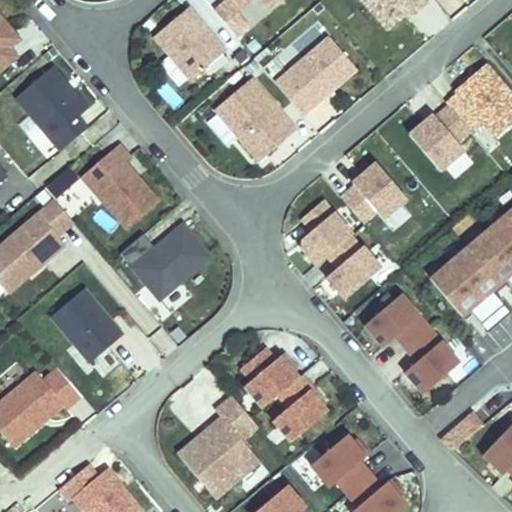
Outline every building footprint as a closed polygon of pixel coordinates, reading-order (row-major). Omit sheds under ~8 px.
[(281,0),(225,0),(226,1),(214,12),(236,38),(249,27),(237,12),(251,0),(263,0),(271,9),(281,0)] [(434,0),(433,0),(360,0),(386,31),(406,15),(413,9),(418,14),(434,0)] [(0,73),(21,56),(12,46),(24,36),(0,6),(0,73)] [(188,8),(154,38),(191,81),(226,52),(209,32),(206,35),(199,27),(202,25),(188,8)] [(413,9),(406,15),(410,20),(418,14),(413,9)] [(410,21),(380,37),(379,35),(372,38),(388,67),(424,47),(410,21)] [(298,56),(326,34),(317,24),(290,45),(298,56)] [(209,32),(202,25),(199,27),(206,35),(209,32)] [(303,116),(357,70),(330,38),(276,84),(303,116)] [(251,59),(243,50),(235,56),(243,66),(251,59)] [(457,93),(445,103),(449,107),(470,132),(471,133),(483,123),(495,137),(511,122),(511,95),(486,65),(455,91),(457,93)] [(61,152),(88,129),(78,118),(88,110),(52,68),(16,99),(61,152)] [(253,80),(216,112),(239,138),(259,161),(295,130),(253,80)] [(156,90),(173,110),(183,102),(166,82),(156,90)] [(433,116),(409,136),(440,172),(445,168),(464,152),(457,144),(470,132),(449,107),(435,118),(433,116)] [(239,138),(216,112),(205,121),(227,148),(239,138)] [(137,154),(123,138),(80,173),(129,233),(168,200),(132,159),(137,154)] [(464,152),(445,168),(455,179),(474,164),(464,152)] [(0,178),(8,171),(0,161),(0,178)] [(355,187),(341,198),(362,223),(375,212),(383,221),(402,205),(407,200),(376,164),(352,184),(355,187)] [(77,220),(54,195),(0,239),(0,279),(9,292),(69,240),(63,232),(77,220)] [(327,257),(351,236),(323,201),(301,220),(312,232),(302,240),(302,250),(316,266),(327,257)] [(402,205),(383,221),(393,232),(412,216),(402,205)] [(462,317),(469,311),(488,333),(511,313),(492,292),(506,280),(511,287),(511,209),(489,229),(489,230),(483,236),(482,235),(452,260),(453,261),(446,267),(445,266),(430,279),(462,317)] [(210,257),(183,225),(164,241),(168,245),(159,252),(144,236),(121,255),(159,301),(210,257)] [(326,279),(345,300),(381,269),(363,248),(361,249),(351,236),(327,257),(337,269),(326,279)] [(316,266),(302,250),(299,252),(313,269),(316,266)] [(51,318),(90,364),(123,335),(84,290),(51,318)] [(401,295),(364,327),(383,348),(395,338),(417,363),(405,373),(423,395),(460,364),(401,295)] [(251,382),(244,387),(262,409),(278,396),(288,409),(273,422),(291,443),(327,413),(322,406),(310,392),(313,389),(302,376),(299,378),(294,372),(281,357),(276,361),(265,349),(241,369),(251,382)] [(284,354),(281,357),(294,372),(297,369),(284,354)] [(37,373),(0,404),(0,432),(14,448),(63,406),(67,409),(82,396),(58,369),(44,381),(37,373)] [(325,403),(313,389),(310,392),(322,406),(325,403)] [(178,455),(216,500),(237,481),(260,462),(242,441),(258,428),(232,397),(216,411),(222,418),(178,455)] [(459,427),(469,438),(482,426),(473,415),(459,427)] [(511,425),(482,456),(503,476),(508,471),(511,475),(511,425)] [(353,442),(348,436),(311,467),(329,489),(336,483),(358,508),(353,511),(397,511),(406,505),(400,498),(388,483),(385,485),(364,460),(366,458),(353,442)] [(353,442),(366,458),(369,455),(357,440),(353,442)] [(260,462),(237,481),(246,493),(269,474),(260,462)] [(73,499),(83,511),(143,511),(108,469),(98,477),(89,465),(59,490),(69,502),(73,499)] [(391,480),(388,483),(400,498),(404,496),(391,480)] [(288,486),(257,511),(301,511),(306,508),(288,486)]
